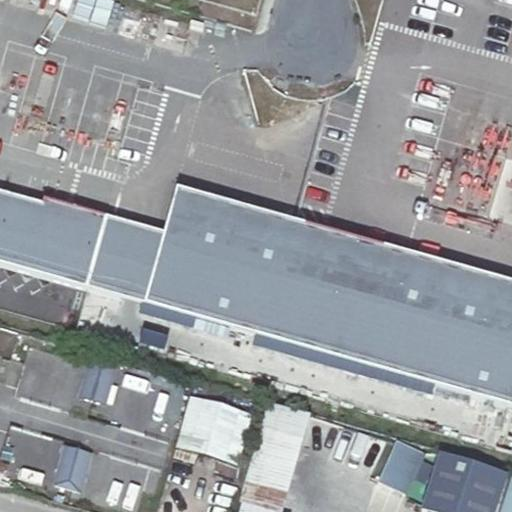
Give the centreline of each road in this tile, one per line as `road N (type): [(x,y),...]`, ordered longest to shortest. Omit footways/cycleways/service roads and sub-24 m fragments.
road 1 (unknown): [(376,49),(354,164),(364,184),(385,199),(511,241)]
road 2 (unknown): [(508,84),(376,49)]
